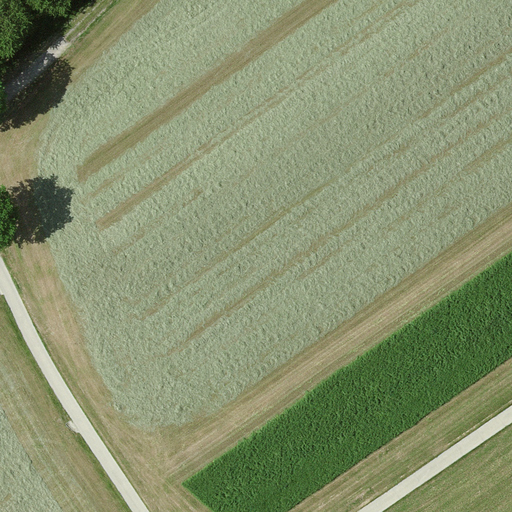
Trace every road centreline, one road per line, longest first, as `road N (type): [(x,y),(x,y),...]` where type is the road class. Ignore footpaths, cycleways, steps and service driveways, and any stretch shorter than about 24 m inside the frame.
road 1 (track): [(0,278),(140,511)]
road 2 (track): [(511,421),(374,511)]
road 3 (track): [(0,97),(105,0)]
